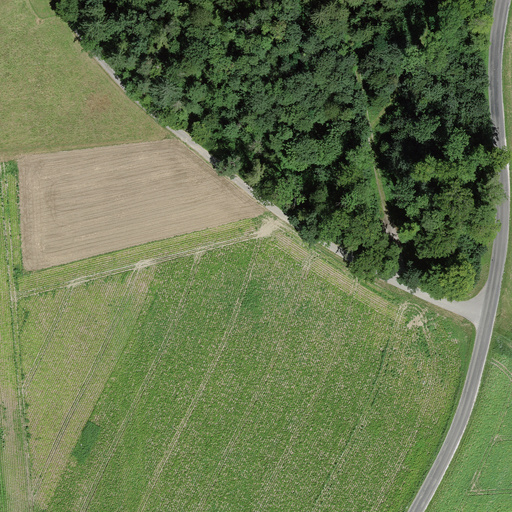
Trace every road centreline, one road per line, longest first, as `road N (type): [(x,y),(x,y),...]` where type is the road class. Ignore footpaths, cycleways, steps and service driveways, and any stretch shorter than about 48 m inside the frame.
road 1 (residential): [(487,310),(384,278),(274,207),(141,102),(100,60),(67,0)]
road 2 (tertiary): [(505,0),(500,213),(487,310)]
road 3 (track): [(397,283),(346,0)]
road 4 (tertiary): [(487,310),(465,402),(414,511)]
road 5 (track): [(369,130),(419,49),(429,0)]
